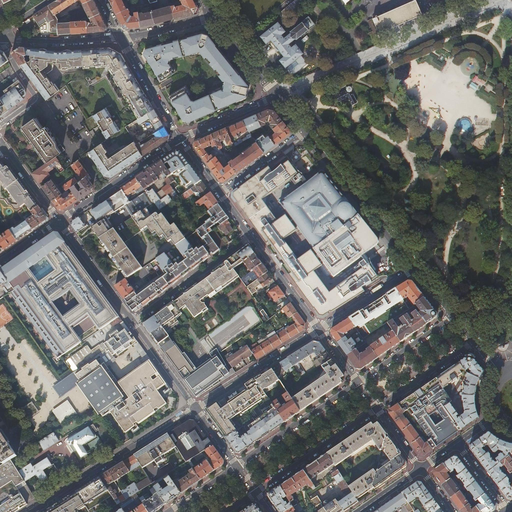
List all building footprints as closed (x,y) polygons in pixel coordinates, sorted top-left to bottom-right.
[(56,0),(49,5),(55,14),(58,12),(58,13),(59,12),(58,12),(61,10),(63,12),(68,8),(67,6),(76,1),(75,0),(56,0)] [(100,12),(93,0),(89,0),(83,3),(89,16),(89,17),(90,17),(100,12)] [(110,0),(117,13),(127,8),(126,6),(126,5),(125,5),(123,1),(125,0),(110,0)] [(155,23),(174,18),(171,6),(170,5),(160,8),(157,0),(134,0),(136,4),(137,6),(150,3),(151,5),(151,6),(154,5),(155,9),(152,10),(152,11),(155,23)] [(196,7),(193,0),(180,0),(181,0),(181,1),(183,4),(174,7),(174,5),(171,6),(174,18),(194,12),(196,7)] [(308,0),(295,0),(279,13),(284,20),(308,0)] [(421,14),(420,10),(418,7),(418,6),(415,0),(412,0),(367,20),(372,30),(365,33),(367,37),(421,14)] [(57,18),(55,14),(49,5),(32,16),(39,26),(44,22),(46,24),(51,21),(52,31),(58,31),(58,22),(57,19),(57,18)] [(127,8),(117,13),(122,24),(128,27),(140,25),(139,11),(139,9),(137,9),(137,11),(135,11),(135,15),(132,16),(130,15),(129,12),(130,11),(129,8),(128,7),(127,8)] [(88,32),(87,22),(87,20),(87,19),(81,10),(69,14),(70,19),(71,33),(88,32)] [(140,25),(155,23),(152,11),(143,13),(142,12),(140,13),(140,11),(139,11),(140,25)] [(107,27),(100,12),(90,17),(92,21),(91,22),(90,22),(89,21),(87,22),(88,32),(105,30),(107,27)] [(58,22),(58,31),(58,34),(71,33),(70,19),(69,14),(67,15),(67,18),(67,22),(58,22)] [(278,22),(261,36),(266,43),(271,40),(276,46),(276,47),(279,50),(284,56),(280,60),(286,67),(303,53),(296,44),(292,47),(289,43),(295,39),(297,39),(297,40),(298,39),(298,38),(300,36),(301,37),(302,36),(301,35),(304,33),(305,34),(306,33),(305,32),(308,30),(309,31),(310,30),(309,29),(311,27),(311,26),(314,24),(309,18),(306,20),(305,19),(303,21),(302,21),(301,21),(302,22),(299,24),(298,24),(297,24),(298,25),(295,28),(294,27),(293,28),(294,28),(291,31),(291,30),(290,31),(290,32),(290,33),(284,38),(281,34),(285,31),(278,22)] [(146,49),(144,53),(156,73),(160,81),(176,71),(172,64),(171,66),(169,63),(168,63),(170,58),(171,59),(173,58),(173,57),(179,55),(179,57),(183,56),(200,51),(205,58),(205,57),(219,75),(223,80),(224,80),(226,81),(224,85),(223,90),(222,89),(221,89),(209,94),(194,101),(191,100),(188,95),(190,93),(185,86),(169,95),(183,119),(186,120),(189,121),(245,96),(248,85),(226,58),(207,35),(203,33),(146,49)] [(17,59),(20,64),(29,61),(28,60),(27,60),(27,61),(26,61),(25,58),(26,57),(25,56),(24,54),(27,54),(25,47),(21,47),(16,50),(12,52),(17,59)] [(58,51),(25,47),(27,54),(27,57),(28,60),(29,61),(34,76),(43,89),(52,83),(51,81),(50,82),(45,74),(52,69),(53,62),(59,62),(60,68),(63,67),(68,67),(76,66),(81,66),(84,66),(84,65),(83,49),(58,51)] [(111,47),(101,48),(108,62),(110,62),(112,61),(114,65),(112,66),(111,67),(112,68),(114,74),(115,73),(128,66),(122,55),(116,51),(111,47)] [(101,48),(83,49),(84,65),(89,64),(95,64),(95,65),(96,65),(102,65),(102,64),(107,63),(107,62),(108,62),(101,48)] [(0,115),(2,115),(9,110),(18,103),(24,98),(24,97),(25,96),(25,94),(26,92),(25,90),(25,89),(17,76),(12,80),(14,83),(4,90),(6,93),(0,97),(0,96),(0,65),(8,60),(3,53),(0,50),(0,115)] [(45,100),(49,97),(48,97),(49,97),(43,89),(34,76),(29,61),(20,64),(35,86),(45,100)] [(118,80),(117,81),(119,85),(134,76),(131,71),(128,66),(115,73),(117,77),(116,77),(118,80)] [(119,85),(120,86),(121,87),(122,87),(124,90),(123,90),(123,91),(126,95),(126,94),(129,98),(127,99),(133,107),(135,112),(134,113),(138,119),(154,109),(143,91),(134,76),(119,85)] [(48,97),(49,97),(59,90),(54,84),(53,85),(52,83),(43,89),(49,97),(48,97)] [(344,91),(341,92),(344,98),(348,96),(349,99),(354,97),(350,91),(351,88),(348,87),(347,89),(344,91)] [(95,117),(98,121),(98,122),(99,121),(104,129),(103,130),(108,137),(121,130),(115,121),(114,122),(111,116),(112,115),(108,109),(106,107),(94,114),(95,117)] [(158,131),(164,127),(161,121),(154,109),(138,119),(136,120),(139,124),(140,123),(149,117),(158,131)] [(268,109),(256,114),(261,126),(263,129),(264,128),(262,125),(265,124),(265,122),(267,121),(268,120),(269,120),(269,122),(271,124),(269,125),(271,127),(272,128),(282,120),(280,117),(274,110),(268,109)] [(250,117),(243,120),(248,131),(248,132),(261,126),(256,114),(250,117)] [(28,135),(41,127),(34,117),(22,126),(23,128),(28,135)] [(467,127),(470,125),(464,119),(457,124),(464,131),(468,128),(467,127)] [(125,126),(129,132),(139,125),(139,124),(136,120),(125,126)] [(234,124),(226,127),(231,138),(237,136),(238,137),(240,136),(239,133),(240,132),(241,134),(248,131),(243,120),(234,124)] [(268,135),(275,144),(289,133),(290,130),(288,127),(282,120),(272,128),(276,133),(275,134),(273,134),(271,136),(270,134),(268,135)] [(134,141),(136,144),(140,142),(148,137),(145,131),(141,124),(139,125),(129,132),(134,141)] [(41,127),(28,135),(39,150),(54,139),(53,137),(51,134),(50,133),(49,132),(48,131),(46,128),(45,126),(43,127),(42,128),(41,127)] [(136,144),(143,155),(158,145),(168,138),(169,135),(164,127),(158,131),(155,133),(156,135),(144,144),(144,143),(142,144),(140,142),(136,144)] [(219,130),(212,134),(216,144),(219,148),(222,147),(223,146),(221,141),(226,138),(228,143),(230,144),(232,143),(234,147),(235,146),(234,144),(231,138),(226,127),(219,130)] [(206,163),(217,155),(223,153),(219,148),(216,144),(212,134),(202,138),(194,141),(193,145),(206,163)] [(38,151),(39,150),(28,135),(27,136),(38,151)] [(255,141),(256,142),(264,152),(267,150),(269,148),(275,144),(268,135),(266,138),(263,135),(255,141)] [(55,139),(54,139),(39,150),(48,161),(55,156),(61,152),(57,146),(57,142),(55,139)] [(97,146),(89,152),(93,158),(98,166),(101,171),(105,175),(112,176),(123,169),(143,155),(136,144),(134,141),(129,145),(128,145),(126,146),(121,149),(120,147),(109,154),(106,148),(103,145),(102,143),(97,146)] [(230,163),(236,172),(251,162),(264,152),(256,142),(253,144),(254,145),(244,152),(244,151),(243,152),(243,153),(238,156),(237,155),(236,157),(236,158),(233,160),(232,159),(229,162),(230,163)] [(432,154),(436,157),(443,147),(439,145),(438,147),(437,146),(435,148),(436,149),(435,150),(434,149),(433,151),(434,152),(432,154)] [(47,162),(48,161),(39,150),(38,151),(47,162)] [(190,189),(191,189),(194,186),(201,181),(187,162),(181,154),(180,154),(178,153),(176,153),(175,153),(166,158),(162,161),(165,166),(171,176),(176,173),(177,175),(179,175),(180,177),(180,178),(189,190),(190,189)] [(217,155),(206,163),(220,181),(224,181),(236,172),(230,163),(224,168),(220,164),(221,163),(217,157),(218,157),(217,155)] [(59,173),(65,169),(59,162),(55,156),(48,161),(47,162),(42,166),(46,171),(54,166),(59,173)] [(88,174),(78,160),(71,164),(78,175),(77,176),(78,177),(79,176),(81,179),(88,174)] [(136,179),(144,190),(158,181),(157,179),(163,175),(163,174),(163,173),(163,172),(167,178),(171,176),(165,166),(162,161),(149,170),(136,179)] [(0,163),(0,193),(1,194),(6,191),(4,189),(18,179),(11,169),(10,170),(7,167),(5,168),(3,164),(0,163)] [(238,204),(237,205),(266,244),(270,241),(276,249),(285,242),(283,240),(289,236),(262,200),(295,175),(291,169),(287,164),(281,168),(280,166),(278,169),(276,170),(272,174),(267,168),(240,188),(241,189),(239,191),(234,194),(234,198),(237,202),(238,204)] [(40,183),(42,186),(51,179),(46,171),(42,166),(38,169),(33,173),(40,183)] [(344,197),(324,173),(323,172),(322,172),(321,171),(319,172),(280,202),(334,274),(362,252),(365,250),(374,243),(375,242),(376,241),(376,239),(376,238),(358,215),(356,212),(355,212),(355,211),(351,206),(348,201),(347,202),(346,202),(346,201),(347,201),(346,200),(347,200),(344,197)] [(91,179),(88,174),(81,179),(79,181),(83,186),(81,187),(81,188),(81,189),(80,190),(77,185),(79,183),(79,182),(79,181),(78,182),(71,187),(72,188),(73,190),(79,199),(85,194),(92,190),(93,185),(89,180),(91,179)] [(167,195),(173,190),(170,186),(169,185),(171,184),(175,181),(171,176),(167,178),(164,180),(168,186),(163,190),(167,195)] [(71,187),(78,182),(74,178),(63,186),(66,190),(71,187)] [(4,189),(6,191),(15,205),(30,194),(22,184),(18,179),(4,189)] [(47,193),(52,200),(62,193),(51,179),(42,186),(47,193)] [(141,195),(146,192),(145,191),(144,190),(136,179),(129,184),(121,189),(122,191),(126,197),(137,190),(137,191),(138,190),(141,195)] [(194,186),(203,198),(210,193),(201,181),(194,186)] [(196,191),(202,199),(203,198),(194,186),(191,189),(193,193),(196,191)] [(63,210),(79,199),(73,190),(70,192),(70,194),(65,198),(63,197),(63,198),(61,196),(64,194),(64,195),(70,190),(72,188),(71,187),(66,190),(62,193),(52,200),(59,209),(63,210)] [(181,196),(184,200),(194,193),(193,193),(191,189),(190,189),(189,190),(181,196)] [(146,192),(154,203),(159,210),(172,202),(168,196),(161,202),(156,195),(152,190),(148,192),(147,191),(147,192),(146,191),(145,191),(146,192)] [(161,202),(168,196),(167,195),(163,190),(156,195),(161,202)] [(168,196),(172,202),(178,197),(173,190),(167,195),(168,196)] [(1,194),(0,194),(0,201),(2,202),(6,207),(9,207),(11,211),(13,212),(15,212),(16,212),(19,210),(15,205),(6,191),(1,194)] [(129,201),(126,197),(122,191),(114,197),(107,201),(114,213),(124,206),(130,203),(129,201)] [(130,203),(124,206),(132,217),(147,207),(154,203),(146,192),(141,195),(140,196),(133,201),(130,203)] [(202,199),(190,208),(197,219),(201,216),(196,209),(198,207),(199,207),(202,205),(204,203),(209,210),(218,204),(210,193),(203,198),(202,199)] [(15,205),(19,210),(24,217),(38,206),(35,202),(30,194),(15,205)] [(107,201),(103,204),(110,215),(114,213),(107,201)] [(91,227),(99,238),(114,229),(106,218),(110,215),(103,204),(91,212),(97,222),(91,227)] [(165,253),(155,260),(165,275),(137,295),(135,292),(124,299),(133,311),(134,310),(136,312),(210,256),(209,255),(212,253),(213,254),(219,249),(208,234),(212,231),(210,228),(218,223),(220,225),(227,221),(229,219),(218,204),(209,210),(207,212),(210,217),(204,222),(205,222),(202,225),(203,226),(196,231),(206,245),(204,247),(198,240),(190,245),(185,238),(175,246),(180,252),(169,260),(165,253)] [(46,221),(46,217),(38,206),(24,217),(27,221),(33,230),(39,225),(46,221)] [(132,217),(125,222),(128,226),(118,234),(114,229),(99,238),(104,245),(105,244),(111,254),(113,258),(115,260),(116,262),(118,264),(120,267),(122,270),(124,273),(125,273),(128,278),(131,276),(143,268),(128,248),(125,243),(124,242),(128,239),(129,240),(147,226),(153,234),(156,231),(160,237),(164,235),(169,242),(172,240),(175,237),(177,239),(181,235),(180,233),(181,232),(175,224),(171,226),(164,216),(163,216),(162,214),(158,216),(158,215),(158,214),(157,213),(156,213),(153,215),(147,207),(132,217)] [(76,233),(86,227),(79,217),(72,222),(71,226),(76,233)] [(10,230),(17,241),(25,236),(33,230),(27,221),(19,227),(18,226),(17,226),(18,228),(15,229),(14,229),(13,228),(10,230)] [(230,225),(227,221),(220,225),(218,227),(221,231),(222,230),(226,235),(232,231),(228,226),(230,225)] [(0,237),(0,247),(3,251),(9,246),(17,241),(10,230),(4,234),(5,235),(2,237),(2,236),(0,237)] [(208,234),(219,249),(229,243),(225,238),(221,241),(213,231),(212,231),(208,234)] [(175,246),(185,238),(181,232),(180,233),(181,235),(177,239),(175,237),(172,240),(175,246)] [(58,234),(54,233),(29,251),(0,271),(14,290),(10,293),(58,358),(81,342),(78,337),(96,325),(99,330),(110,323),(112,321),(119,317),(58,234)] [(248,245),(207,276),(215,286),(218,290),(228,283),(234,279),(235,280),(239,277),(234,269),(236,268),(243,262),(255,254),(248,245)] [(362,252),(369,262),(372,259),(365,250),(362,252)] [(262,264),(255,254),(243,262),(247,266),(248,265),(250,267),(248,268),(251,272),(262,264)] [(293,272),(289,275),(314,310),(315,309),(320,316),(323,317),(331,312),(331,313),(366,291),(363,286),(365,284),(368,282),(370,281),(373,279),(371,277),(377,273),(374,269),(371,265),(369,262),(329,290),(304,255),(298,259),(297,257),(287,264),(293,272)] [(244,283),(250,278),(254,282),(266,274),(268,272),(262,264),(251,272),(243,277),(241,279),(241,280),(244,283)] [(243,277),(236,268),(234,269),(239,277),(241,279),(243,277)] [(14,290),(0,271),(0,286),(4,284),(4,287),(3,288),(6,292),(7,294),(14,290)] [(247,287),(248,289),(252,295),(271,281),(268,277),(266,274),(254,282),(247,287)] [(187,293),(174,303),(180,310),(186,306),(186,307),(215,286),(207,276),(185,292),(187,293)] [(126,280),(115,287),(124,299),(135,292),(130,286),(131,285),(130,284),(129,284),(126,280)] [(415,305),(424,298),(418,289),(412,282),(408,281),(396,289),(403,300),(409,296),(409,297),(409,299),(414,306),(415,305)] [(215,286),(186,307),(192,315),(196,313),(206,306),(205,305),(205,299),(218,290),(215,286)] [(285,296),(278,286),(269,293),(276,303),(285,296)] [(403,300),(396,289),(349,319),(355,328),(359,326),(360,327),(362,326),(368,336),(387,323),(388,324),(393,320),(398,317),(402,314),(405,312),(409,310),(406,305),(399,309),(395,304),(403,300)] [(430,304),(424,298),(415,305),(415,306),(416,306),(420,310),(423,308),(424,309),(422,311),(418,314),(427,324),(434,319),(435,318),(436,318),(437,316),(437,315),(437,314),(436,313),(435,312),(435,311),(430,304)] [(143,324),(158,345),(169,337),(165,331),(178,321),(176,319),(178,317),(177,315),(181,312),(180,310),(174,303),(173,301),(143,324)] [(298,313),(291,303),(283,309),(288,316),(290,318),(298,313)] [(196,313),(192,315),(195,318),(203,312),(202,312),(207,308),(206,306),(196,313)] [(422,327),(427,324),(418,314),(413,307),(411,308),(410,309),(412,312),(413,311),(414,312),(411,314),(414,318),(415,317),(416,319),(413,321),(412,321),(405,312),(402,314),(414,333),(422,327)] [(305,323),(298,313),(292,317),(296,323),(294,325),(299,333),(304,330),(305,323)] [(407,338),(414,333),(402,314),(398,317),(404,326),(400,329),(400,328),(398,328),(393,320),(388,324),(393,331),(401,342),(407,338)] [(113,327),(121,321),(119,317),(112,321),(110,323),(113,327)] [(355,328),(349,319),(332,330),(331,333),(338,342),(346,336),(345,335),(355,328)] [(294,325),(286,330),(291,339),(299,333),(294,325)] [(45,368),(27,337),(17,343),(12,336),(11,336),(6,326),(0,329),(0,350),(30,403),(53,390),(49,382),(55,379),(48,366),(45,368)] [(110,339),(102,344),(111,356),(132,341),(124,329),(118,333),(116,331),(109,337),(110,339)] [(286,330),(277,336),(282,344),(291,339),(286,330)] [(346,336),(338,342),(348,356),(356,349),(366,343),(357,330),(347,337),(346,336)] [(388,351),(401,342),(393,331),(392,332),(384,338),(384,337),(379,340),(380,341),(370,348),(378,358),(388,351)] [(277,336),(274,332),(266,337),(268,341),(274,349),(282,344),(277,336)] [(211,359),(212,361),(198,371),(197,369),(185,353),(182,355),(169,337),(158,345),(196,398),(220,383),(232,375),(236,373),(233,369),(232,368),(229,370),(218,352),(219,351),(216,348),(207,335),(198,341),(211,359)] [(260,346),(265,355),(274,349),(268,341),(260,346)] [(314,342),(287,358),(293,367),(301,379),(307,375),(299,363),(313,354),(315,354),(317,356),(325,351),(319,343),(314,342)] [(257,343),(249,348),(251,352),(253,354),(254,355),(255,358),(257,360),(265,355),(260,346),(257,343)] [(86,346),(69,358),(79,373),(94,362),(93,360),(103,352),(98,345),(90,351),(86,346)] [(237,353),(243,361),(253,354),(251,352),(249,348),(247,346),(246,345),(243,347),(241,348),(240,349),(240,350),(237,353)] [(365,367),(378,358),(370,348),(367,350),(367,351),(363,354),(362,354),(360,355),(356,349),(348,356),(357,369),(361,370),(365,367)] [(332,360),(325,351),(317,356),(316,357),(322,366),(332,360)] [(232,368),(233,369),(243,361),(237,353),(233,355),(232,354),(231,355),(228,357),(226,360),(232,368)] [(466,358),(465,358),(459,362),(464,369),(467,373),(479,379),(481,375),(484,371),(477,363),(474,359),(473,359),(473,358),(472,357),(471,356),(470,356),(469,356),(468,356),(467,357),(466,358)] [(287,358),(279,363),(285,372),(293,367),(287,358)] [(198,371),(212,361),(211,359),(197,369),(198,371)] [(157,390),(167,383),(150,360),(119,383),(104,362),(78,380),(86,392),(96,406),(104,416),(111,412),(125,432),(167,403),(157,390)] [(292,399),(300,412),(342,383),(340,379),(344,376),(332,360),(322,366),(328,374),(292,399)] [(464,369),(459,362),(448,370),(436,378),(443,388),(448,385),(448,384),(451,382),(452,383),(453,382),(457,379),(458,378),(457,377),(462,373),(460,371),(464,369)] [(279,363),(272,368),(277,377),(285,372),(279,363)] [(477,384),(479,379),(467,373),(465,376),(467,379),(465,383),(466,383),(466,384),(463,384),(462,385),(464,386),(464,390),(462,390),(462,395),(475,395),(475,390),(476,387),(477,384)] [(60,398),(79,385),(71,375),(53,387),(60,398)] [(432,450),(461,429),(445,406),(452,401),(443,388),(436,378),(417,391),(398,405),(404,412),(413,423),(413,424),(422,436),(427,443),(432,450)] [(95,407),(96,406),(86,392),(78,380),(76,382),(95,407)] [(234,399),(228,403),(244,427),(245,430),(247,432),(254,443),(260,439),(268,434),(267,433),(271,430),(272,431),(278,427),(285,422),(272,404),(256,380),(249,385),(249,384),(248,384),(247,384),(246,384),(246,385),(246,386),(249,390),(250,392),(249,392),(256,402),(260,399),(260,400),(261,399),(266,405),(260,409),(265,416),(263,417),(257,421),(256,420),(255,421),(252,417),(250,418),(248,415),(250,414),(247,409),(250,407),(249,406),(242,396),(242,397),(241,397),(240,397),(239,397),(238,397),(237,397),(237,398),(236,398),(235,398),(235,399),(234,399)] [(68,399),(77,413),(91,405),(79,386),(60,398),(62,402),(68,399)] [(242,396),(249,406),(256,402),(249,392),(250,392),(249,390),(246,391),(234,399),(235,399),(235,398),(236,398),(237,398),(237,397),(238,397),(239,397),(240,397),(241,397),(242,397),(242,396)] [(292,417),(300,412),(292,399),(288,393),(276,401),(272,404),(285,422),(292,417)] [(479,417),(477,413),(476,410),(476,407),(475,403),(475,395),(462,395),(456,395),(454,395),(452,401),(445,406),(461,429),(479,417)] [(209,411),(208,412),(226,438),(237,431),(242,428),(244,427),(228,403),(222,407),(219,402),(208,410),(209,411)] [(33,403),(23,409),(29,420),(39,414),(33,403)] [(66,403),(53,412),(63,426),(76,416),(66,403)] [(404,412),(398,405),(394,407),(390,410),(390,414),(402,431),(410,425),(406,419),(405,420),(402,414),(404,412)] [(202,453),(213,446),(194,421),(190,420),(167,434),(176,447),(186,462),(188,461),(190,460),(194,457),(202,453)] [(391,441),(382,428),(377,422),(373,425),(372,423),(327,453),(334,464),(335,466),(373,440),(380,450),(382,449),(384,448),(385,449),(383,451),(389,458),(382,463),(381,464),(383,467),(400,454),(397,449),(391,441)] [(402,431),(412,444),(420,438),(410,425),(402,431)] [(101,446),(89,427),(68,441),(71,445),(73,444),(73,445),(74,445),(82,458),(101,446)] [(4,464),(12,460),(17,456),(12,448),(10,445),(9,443),(5,436),(1,431),(0,429),(0,460),(1,460),(4,464)] [(5,436),(9,443),(11,442),(3,430),(1,431),(5,436)] [(226,438),(236,452),(240,453),(244,450),(254,443),(247,432),(245,433),(246,434),(242,437),(241,439),(239,439),(240,437),(239,435),(240,435),(237,431),(226,438)] [(496,445),(500,439),(497,438),(495,436),(492,434),(489,431),(478,439),(484,447),(486,449),(487,448),(486,446),(487,445),(488,445),(488,446),(490,448),(487,451),(488,452),(490,451),(496,445)] [(59,441),(54,433),(44,439),(49,447),(59,441)] [(176,447),(167,434),(134,455),(142,468),(155,460),(161,456),(176,447)] [(424,456),(432,450),(427,443),(425,444),(420,438),(412,444),(420,455),(424,456)] [(484,447),(478,439),(470,445),(469,448),(478,460),(486,454),(484,451),(482,449),(484,447)] [(503,441),(500,439),(496,445),(490,451),(491,453),(492,452),(493,452),(495,452),(498,450),(503,451),(502,453),(501,453),(498,454),(499,457),(496,459),(497,461),(499,463),(500,463),(510,456),(509,454),(510,452),(511,454),(511,453),(511,443),(510,443),(507,442),(505,442),(503,441)] [(224,461),(213,446),(202,453),(204,456),(207,460),(208,459),(207,457),(208,455),(210,458),(211,459),(210,460),(211,461),(209,462),(214,470),(219,467),(223,464),(224,461)] [(490,454),(488,452),(486,454),(478,460),(488,472),(499,463),(497,461),(496,462),(494,462),(490,456),(490,454)] [(204,456),(202,453),(194,457),(197,461),(204,456)] [(316,461),(303,470),(311,480),(312,480),(311,479),(320,473),(321,473),(324,471),(334,464),(327,453),(316,461)] [(511,472),(511,453),(511,454),(510,456),(500,463),(503,466),(504,465),(508,470),(507,470),(509,472),(508,473),(509,474),(511,472)] [(375,489),(375,490),(406,468),(407,462),(404,458),(400,454),(383,467),(381,464),(379,462),(372,467),(374,469),(348,486),(353,493),(356,499),(368,490),(373,487),(375,489)] [(142,468),(134,455),(108,471),(114,481),(115,481),(129,472),(130,472),(135,478),(142,473),(144,471),(142,468)] [(459,475),(467,469),(457,457),(454,456),(443,463),(449,471),(451,473),(452,472),(454,471),(454,470),(454,469),(455,468),(457,471),(456,471),(458,473),(459,475)] [(19,471),(25,481),(37,474),(42,482),(49,478),(44,470),(52,465),(47,458),(33,467),(31,464),(19,471)] [(0,511),(15,511),(27,505),(17,487),(25,481),(19,471),(12,460),(4,464),(1,466),(0,466),(0,511)] [(207,475),(214,470),(209,462),(207,460),(193,470),(200,480),(207,475)] [(449,471),(443,463),(434,470),(434,474),(437,478),(442,485),(450,479),(446,473),(449,471)] [(499,463),(488,472),(497,484),(510,475),(509,474),(508,473),(505,475),(504,474),(499,469),(499,467),(501,467),(503,466),(500,463),(499,463)] [(191,487),(200,480),(193,470),(192,468),(189,471),(191,474),(180,481),(179,479),(178,479),(177,479),(173,482),(181,493),(191,487)] [(258,476),(252,469),(250,470),(258,481),(266,476),(263,472),(258,476)] [(348,497),(353,493),(348,486),(337,469),(332,473),(331,474),(344,493),(345,492),(348,497)] [(476,481),(467,469),(459,475),(458,476),(457,476),(458,479),(460,479),(465,485),(464,487),(466,489),(476,481)] [(288,480),(280,486),(288,500),(290,502),(290,503),(294,500),(293,499),(293,498),(293,497),(292,496),(291,496),(298,491),(299,491),(300,491),(301,491),(300,490),(301,488),(308,484),(308,485),(309,486),(310,487),(311,487),(311,488),(314,486),(311,480),(303,470),(288,480)] [(114,481),(108,471),(100,476),(112,495),(117,504),(118,503),(126,499),(123,494),(118,498),(115,494),(117,492),(115,489),(113,491),(110,487),(108,485),(114,481)] [(173,482),(167,474),(151,483),(166,504),(173,499),(181,493),(173,482)] [(511,478),(510,475),(497,484),(508,498),(511,499),(511,498),(511,485),(511,486),(511,487),(509,484),(510,483),(509,481),(509,479),(510,478),(511,480),(511,478)] [(112,495),(100,476),(76,491),(85,505),(88,510),(112,495)] [(135,493),(151,483),(148,478),(146,479),(136,485),(134,483),(121,491),(123,494),(126,499),(135,493)] [(450,479),(442,485),(451,497),(460,491),(450,479)] [(485,493),(476,481),(466,489),(468,492),(470,492),(475,498),(474,499),(476,501),(485,493)] [(423,506),(434,499),(424,486),(421,482),(417,482),(402,492),(408,503),(415,498),(414,498),(416,497),(418,497),(420,499),(419,499),(423,506)] [(153,511),(158,509),(166,504),(151,483),(135,493),(148,511),(153,511)] [(269,497),(280,511),(284,511),(292,507),(293,507),(290,503),(290,502),(288,502),(289,504),(287,505),(285,502),(284,502),(281,498),(282,497),(282,498),(284,498),(285,497),(287,500),(288,500),(280,486),(275,489),(270,493),(269,497)] [(76,491),(43,511),(78,511),(77,510),(78,509),(79,510),(85,506),(76,491)] [(460,491),(451,497),(460,510),(469,504),(460,491)] [(394,511),(405,505),(409,511),(413,510),(408,503),(402,492),(386,503),(373,511),(394,511)] [(126,499),(118,503),(123,510),(124,511),(148,511),(135,493),(126,499)] [(342,509),(344,511),(358,501),(356,499),(353,493),(348,497),(338,503),(342,509)] [(495,506),(485,493),(476,501),(474,503),(475,505),(478,503),(478,502),(479,501),(480,503),(480,502),(482,505),(481,506),(480,504),(479,504),(476,506),(477,507),(480,511),(490,511),(494,509),(495,506)] [(318,511),(337,511),(342,509),(338,503),(337,502),(340,500),(337,497),(323,507),(320,503),(321,502),(316,496),(310,500),(318,511)] [(443,511),(434,499),(423,506),(427,511),(443,511)]
